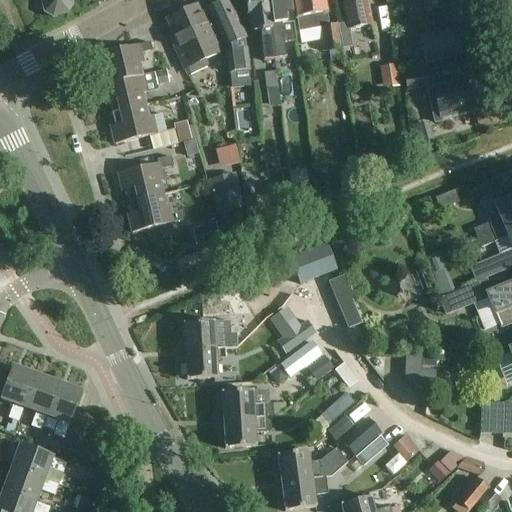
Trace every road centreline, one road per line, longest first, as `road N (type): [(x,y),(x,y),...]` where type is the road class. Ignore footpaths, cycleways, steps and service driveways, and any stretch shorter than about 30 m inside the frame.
road 1 (tertiary): [(209,511),(148,422),(72,262)]
road 2 (residential): [(0,83),(144,0)]
road 3 (tertiary): [(72,262),(0,120)]
